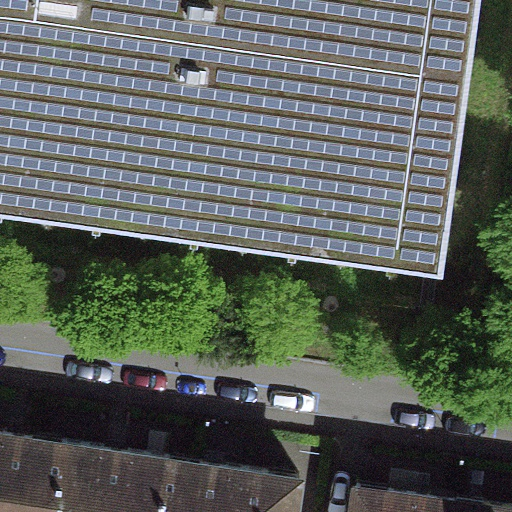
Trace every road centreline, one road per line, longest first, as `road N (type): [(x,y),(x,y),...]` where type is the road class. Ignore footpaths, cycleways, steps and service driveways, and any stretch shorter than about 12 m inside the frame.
road 1 (residential): [(0,344),(511,420)]
road 2 (unknown): [(209,105),(311,95),(368,73),(425,0)]
road 3 (unknown): [(47,63),(77,78),(209,105)]
